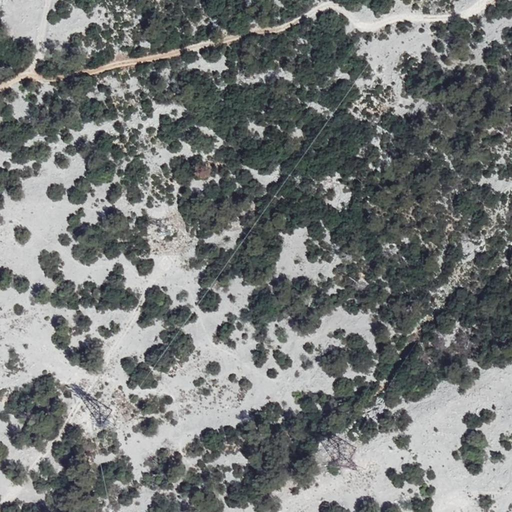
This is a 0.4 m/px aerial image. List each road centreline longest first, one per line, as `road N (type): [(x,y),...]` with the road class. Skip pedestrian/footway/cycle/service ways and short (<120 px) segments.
road 1 (track): [(0,87),(26,75),(154,57),(320,7),(334,5),(364,26),(459,15),(484,0)]
road 2 (track): [(2,511),(61,438),(151,281)]
